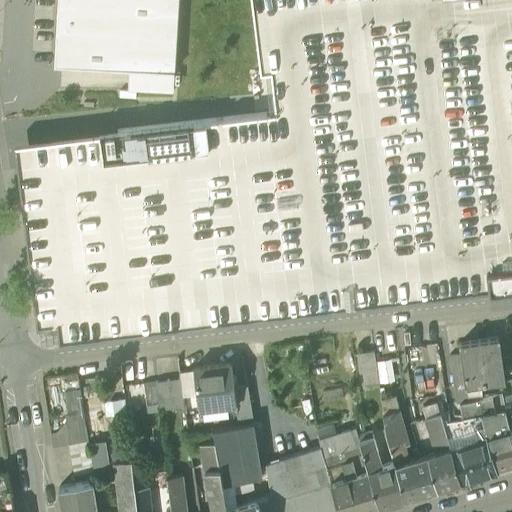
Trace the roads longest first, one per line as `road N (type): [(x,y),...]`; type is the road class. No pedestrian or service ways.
road 1 (residential): [(511,307),(15,368)]
road 2 (residential): [(15,368),(40,511)]
